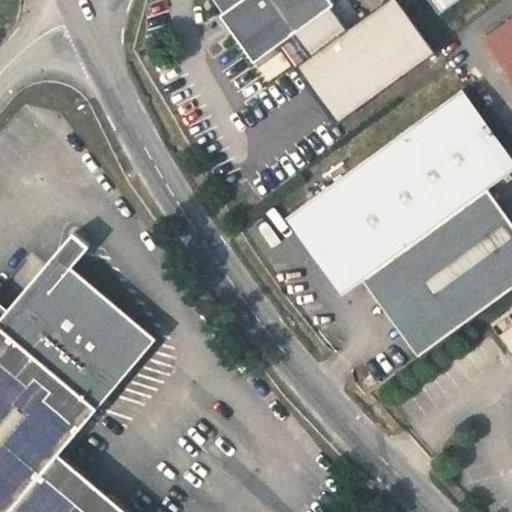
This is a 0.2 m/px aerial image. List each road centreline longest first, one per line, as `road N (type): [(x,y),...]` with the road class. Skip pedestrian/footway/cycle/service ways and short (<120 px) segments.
road 1 (tertiary): [(73,4),(143,148),(245,306),(435,511)]
road 2 (unknown): [(383,0),(473,103)]
